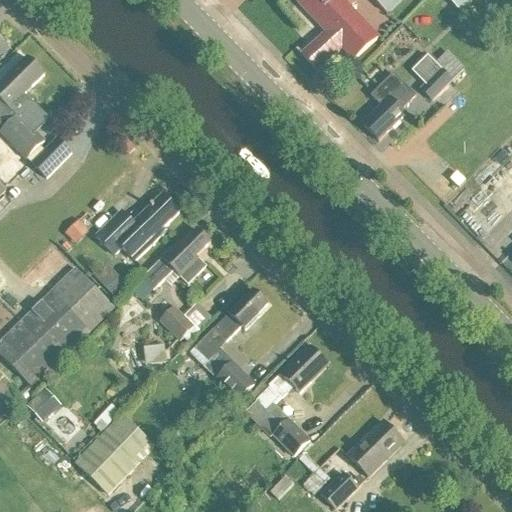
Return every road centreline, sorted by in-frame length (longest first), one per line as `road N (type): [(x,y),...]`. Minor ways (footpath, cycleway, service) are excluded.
road 1 (residential): [(511,505),(14,0)]
road 2 (secondary): [(511,338),(177,0)]
